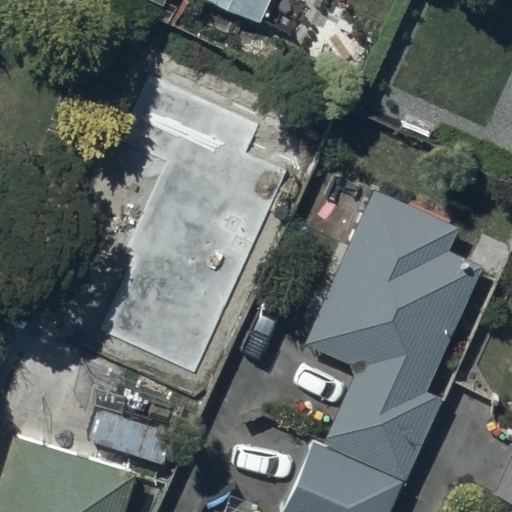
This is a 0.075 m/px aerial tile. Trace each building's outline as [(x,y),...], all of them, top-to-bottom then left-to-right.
[(241,14),(209,0),(177,0),(171,15),(229,41),(241,14)] [(238,0),(261,10),(265,0),(238,0)] [(458,212),(372,173),(303,326),(356,350),(321,429),(313,425),(278,504),(296,511),(382,511),(437,390),(423,384),(482,254),(446,238),(458,212)] [(6,324),(85,358),(136,239),(57,205),(6,324)] [(121,511),(139,454),(11,414),(0,449),(0,511),(121,511)] [(511,430),(491,475),(511,484),(511,430)] [(258,511),(214,492),(204,511),(258,511)]
